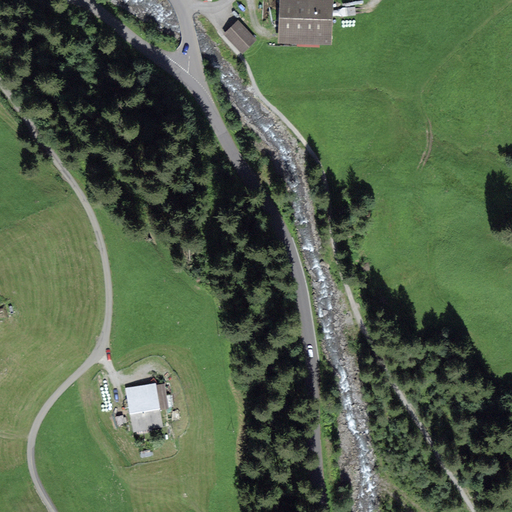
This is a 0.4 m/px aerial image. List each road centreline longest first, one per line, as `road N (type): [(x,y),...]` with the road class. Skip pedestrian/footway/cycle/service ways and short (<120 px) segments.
road 1 (track): [(0,81),(86,204),(107,278),(102,344),(33,432),(33,474),(53,511)]
road 2 (tertiary): [(322,511),(298,279),(281,228),(186,70)]
road 3 (tertiary): [(186,70),(84,0)]
